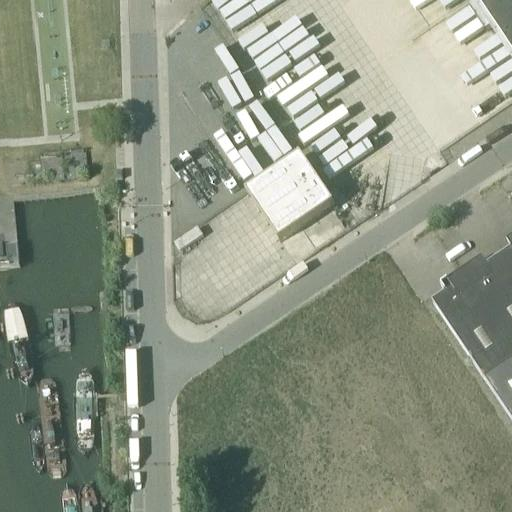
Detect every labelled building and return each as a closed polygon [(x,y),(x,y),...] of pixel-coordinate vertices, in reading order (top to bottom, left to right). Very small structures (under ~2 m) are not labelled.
[(511,0),(474,0),(511,55),(511,0)] [(254,224),(288,274),(343,236),(309,187),(254,224)] [(511,252),(501,260),(511,276),(511,242),(508,245),(511,250),(511,252)] [(511,276),(501,260),(488,268),(483,262),(463,275),(511,349),(511,276)] [(432,306),(484,383),(511,364),(511,349),(463,275),(442,290),(446,296),(432,306)] [(511,364),(484,383),(511,423),(511,364)]
